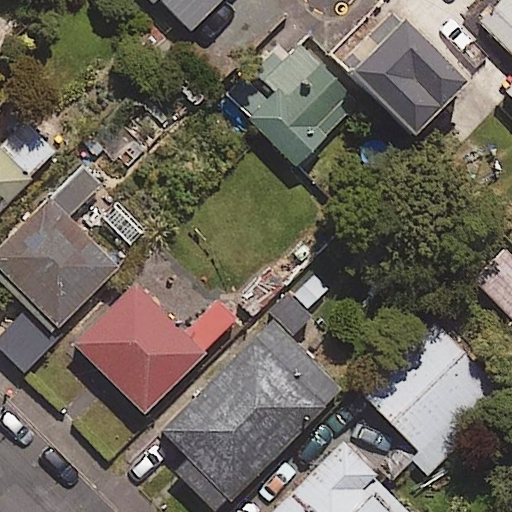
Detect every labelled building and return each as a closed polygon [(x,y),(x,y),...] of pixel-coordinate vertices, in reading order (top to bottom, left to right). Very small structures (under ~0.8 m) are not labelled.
[(149,0),(190,38),(226,0),(149,0)] [(511,4),(507,0),(503,0),(478,26),(511,60),(511,88),(505,95),(511,101),(511,4)] [(467,97),(405,34),(354,84),(416,147),(467,97)] [(356,110),(303,61),(246,123),(298,171),(356,110)] [(10,163),(0,153),(0,215),(57,155),(36,136),(10,163)] [(99,190),(81,173),(0,259),(0,277),(60,334),(118,272),(67,224),(99,190)] [(511,259),(509,258),(479,292),(511,322),(511,259)] [(180,339),(133,292),(71,353),(142,424),(240,326),(217,302),(180,339)] [(310,321),(293,305),(164,439),(192,466),(178,480),(211,511),(227,511),(342,394),(289,343),(310,321)] [(507,404),(432,323),(358,392),(434,473),(507,404)] [(53,344),(31,326),(5,357),(27,376),(53,344)] [(340,448),(277,511),(368,511),(386,494),(340,448)]
